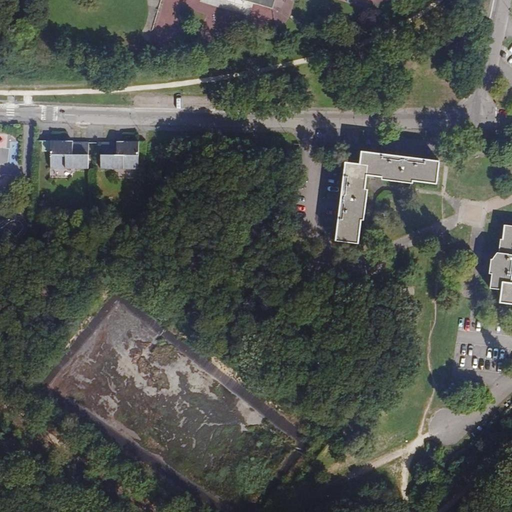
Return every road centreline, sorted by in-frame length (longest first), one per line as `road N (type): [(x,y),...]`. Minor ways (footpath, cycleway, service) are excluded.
road 1 (unclassified): [(0,112),(474,122)]
road 2 (track): [(0,405),(157,511)]
road 3 (unclassified): [(474,122),(500,0)]
